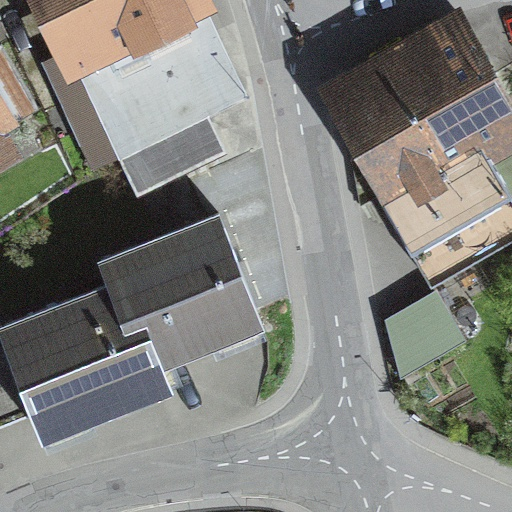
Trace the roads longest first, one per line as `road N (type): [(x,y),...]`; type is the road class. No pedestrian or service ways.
road 1 (residential): [(288,40),(361,454)]
road 2 (residential): [(361,454),(140,479),(37,511)]
road 3 (residential): [(507,511),(361,454)]
road 4 (residential): [(288,40),(421,0)]
